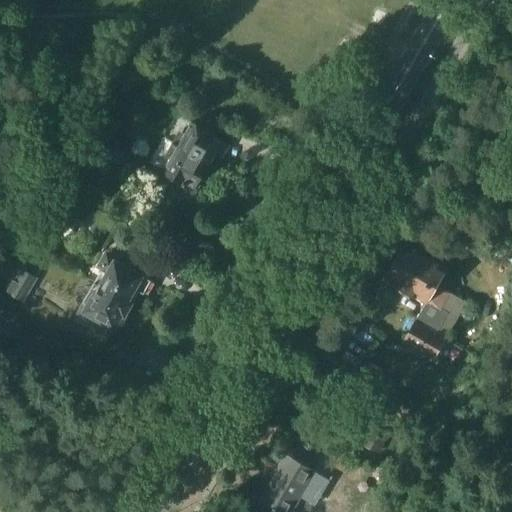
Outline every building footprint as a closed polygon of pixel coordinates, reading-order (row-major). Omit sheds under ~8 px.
[(133,95),(142,77),(133,72),(124,90),(133,95)] [(217,135),(218,133),(203,124),(193,118),(178,109),(164,134),(211,161),(217,150),(223,153),(230,142),(217,135)] [(203,173),(211,161),(164,134),(149,160),(185,181),(187,179),(198,185),(205,174),(203,173)] [(95,158),(116,170),(126,152),(105,141),(95,158)] [(54,219),(78,232),(92,208),(68,194),(54,219)] [(405,248),(401,246),(393,259),(397,262),(387,279),(398,285),(395,290),(411,299),(414,294),(429,303),(420,318),(441,330),(451,314),(443,309),(451,294),(438,287),(448,270),(442,266),(407,245),(405,248)] [(102,283),(133,301),(140,288),(145,291),(153,278),(109,253),(103,263),(110,268),(102,283)] [(21,302),(36,277),(17,266),(3,291),(21,302)] [(96,279),(77,312),(83,316),(88,308),(100,315),(92,330),(106,338),(114,324),(118,326),(133,301),(102,283),(96,279)] [(441,330),(420,318),(406,342),(436,359),(448,340),(436,333),(438,329),(441,331),(441,330)] [(123,374),(128,364),(115,358),(110,368),(123,374)] [(367,432),(362,444),(382,452),(387,439),(367,432)] [(289,511),(315,470),(288,454),(260,500),(280,511),(289,511)]
